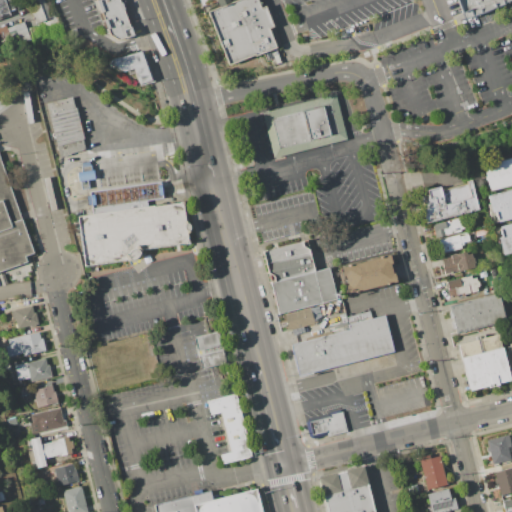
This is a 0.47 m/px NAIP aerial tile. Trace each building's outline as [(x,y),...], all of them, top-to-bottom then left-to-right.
[(0,0),(5,0),(11,15),(0,19),(0,0)] [(28,28),(40,24),(39,22),(35,24),(25,0),(48,0),(55,18),(57,17),(63,32),(34,43),(28,28)] [(119,0),(120,2),(122,2),(124,9),(123,9),(130,27),(133,35),(125,38),(125,37),(118,40),(109,35),(107,29),(106,29),(103,20),(104,19),(101,13),(100,13),(95,0),(119,0)] [(207,11),(218,6),(216,0),(229,0),(230,1),(232,0),(258,0),(261,7),(265,5),(274,26),(269,28),(282,62),(273,66),(270,60),(266,61),(263,52),(255,56),(254,54),(228,64),(207,11)] [(503,0),(470,13),(465,0),(503,0)] [(0,26),(6,24),(7,27),(22,21),(29,40),(11,41),(10,38),(0,42),(0,26)] [(111,60),(141,51),(152,82),(140,86),(135,73),(129,75),(128,70),(123,72),(112,64),(111,60)] [(262,113),(335,94),(347,139),(273,158),(262,113)] [(46,103),(72,96),(75,108),(76,108),(84,139),(83,139),(86,150),(60,157),(46,103)] [(0,271),(0,156),(34,254),(25,257),(27,262),(0,271)] [(489,193),(511,186),(511,158),(482,167),(489,193)] [(77,172),(82,171),(81,166),(91,164),(92,170),(93,170),(95,179),(88,180),(89,188),(82,189),(81,181),(78,181),(77,172)] [(425,223),(461,214),(460,213),(462,213),(462,214),(471,212),(470,210),(472,210),(472,212),(478,210),(471,180),(466,181),(466,184),(441,190),(440,186),(425,190),(427,198),(425,199),(427,207),(422,208),(425,223)] [(90,192),(160,182),(161,189),(163,199),(147,201),(147,206),(93,214),(91,205),(88,205),(87,201),(86,195),(90,195),(90,192)] [(511,190),(511,219),(493,225),(486,197),(511,190)] [(84,266),(77,216),(93,214),(147,206),(154,205),(154,207),(183,203),(186,222),(187,223),(189,225),(190,226),(190,228),(190,230),(189,232),(187,233),(189,243),(142,250),(140,254),(137,257),(133,259),(129,260),(84,266)] [(431,225),(435,238),(461,232),(458,218),(431,225)] [(511,223),(511,253),(502,256),(494,228),(511,223)] [(437,240),(440,253),(462,248),(461,246),(471,243),(469,234),(459,236),(458,234),(437,240)] [(262,250),(307,239),(315,272),(271,283),(262,250)] [(441,257),(444,275),(475,268),(471,254),(467,255),(466,252),(441,257)] [(338,268),(389,255),(391,264),(390,264),(392,273),(394,273),(396,281),(388,283),(389,285),(378,288),(377,286),(366,289),(366,290),(354,294),(354,292),(345,294),(338,268)] [(271,283),(315,272),(329,268),(337,299),(279,314),(271,283)] [(446,281),(471,275),(472,279),(477,277),(477,282),(478,282),(479,282),(479,283),(480,283),(480,284),(480,285),(479,286),(477,287),(478,291),(464,295),(463,293),(450,298),(446,281)] [(456,336),(477,330),(477,333),(506,325),(498,293),(468,301),(469,302),(467,303),(466,301),(459,303),(460,304),(450,307),(451,311),(448,311),(450,319),(452,318),(453,321),(451,322),(453,329),(454,328),(456,336)] [(283,314),(318,305),(322,318),(315,319),(316,323),(303,326),(292,329),(288,330),(283,314)] [(13,310),(32,306),(33,313),(35,312),(38,324),(17,330),(15,318),(13,319),(11,312),(13,312),(13,310)] [(331,333),(349,329),(348,324),(371,318),(385,315),(394,351),(298,376),(290,344),(331,333)] [(348,324),(349,329),(331,333),(330,329),(329,325),(341,321),(341,320),(347,318),(348,324)] [(195,337),(218,332),(221,345),(198,350),(195,337)] [(11,340),(38,333),(40,340),(42,339),(45,350),(24,355),(23,353),(8,356),(5,346),(12,345),(11,340)] [(457,344),(475,339),(475,336),(483,334),(484,337),(498,334),(510,380),(497,383),(498,386),(486,389),(486,386),(469,390),(457,344)] [(200,355),(223,350),(226,363),(203,369),(200,355)] [(14,365),(26,362),(27,363),(45,359),(47,366),(49,365),(52,377),(30,382),(29,378),(18,381),(14,365)] [(19,388),(27,386),(29,394),(21,396),(19,388)] [(33,390),(52,386),(53,392),(55,391),(58,403),(37,408),(35,401),(33,402),(32,399),(35,398),(33,390)] [(207,400),(236,393),(252,456),(223,463),(220,454),(230,452),(221,413),(211,415),(207,400)] [(30,416),(59,408),(63,421),(65,420),(66,426),(32,435),(29,423),(32,423),(30,416)] [(307,419),(342,410),(347,432),(326,437),(326,435),(312,439),(309,437),(305,421),(307,419)] [(26,440),(39,437),(41,445),(56,441),(56,439),(68,436),(69,441),(72,441),(73,444),(29,456),(27,448),(28,448),(26,440)] [(486,441),(508,436),(511,446),(507,447),(510,460),(492,464),(486,441)] [(29,456),(73,444),(74,448),(71,449),(72,454),(61,457),(60,455),(44,459),(46,467),(32,470),(29,456)] [(419,460),(439,455),(446,484),(426,489),(419,460)] [(53,469),(73,464),(74,470),(76,469),(79,481),(58,486),(53,469)] [(328,511),(319,478),(365,466),(377,511),(328,511)] [(494,472),(511,467),(511,492),(500,495),(497,482),(494,483),(493,479),(496,478),(494,472)] [(407,487),(416,484),(418,491),(408,493),(407,487)] [(67,511),(62,491),(81,486),(86,511),(67,511)] [(429,511),(453,511),(457,511),(452,497),(449,498),(446,488),(425,494),(429,511)] [(155,511),(154,505),(209,491),(212,500),(255,489),(261,511),(155,511)] [(511,511),(508,511),(505,511),(504,509),(501,500),(511,497),(511,511)]
